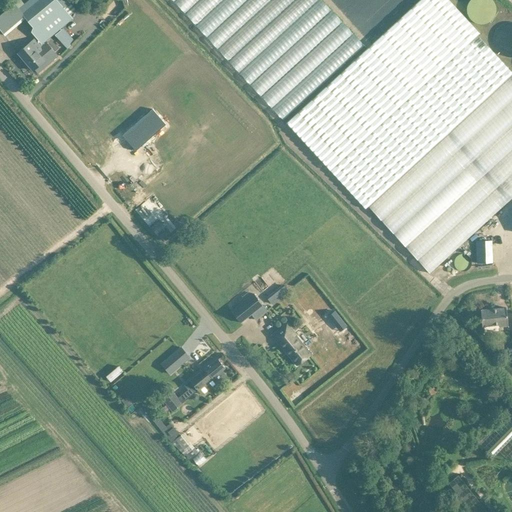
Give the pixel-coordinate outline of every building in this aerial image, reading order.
[(42,43),(45,40),(72,18),(69,14),(75,10),(67,0),(28,0),(25,3),(22,0),(21,0),(18,0),(15,3),(1,15),(0,15),(0,29),(5,35),(26,18),(28,21),(33,27),(32,31),(36,37),(42,43)] [(429,273),(511,196),(511,73),(477,36),(480,33),(448,0),(418,0),(286,122),(365,208),(368,206),(429,273)] [(63,28),(55,35),(58,37),(62,42),(67,48),(75,41),(63,28)] [(55,52),(47,42),(42,46),(35,38),(18,53),(33,70),(55,52)] [(192,123),(199,116),(215,101),(199,83),(183,99),(175,106),(192,123)] [(153,109),(122,135),(136,151),(166,124),(153,109)] [(249,126),(235,111),(233,109),(209,132),(212,134),(226,148),(249,126)] [(178,145),(189,134),(182,126),(170,137),(178,145)] [(489,240),(477,241),(477,253),(477,263),(490,263),(490,253),(489,240)] [(289,291),(283,284),(266,297),(272,304),(289,291)] [(232,311),(241,322),(251,314),(256,319),(267,310),(254,293),(232,311)] [(481,310),(482,320),(482,326),(500,324),(500,327),(508,326),(507,317),(506,307),(481,310)] [(311,354),(287,324),(273,335),(297,365),(311,354)] [(188,358),(180,348),(162,364),(169,373),(188,358)] [(172,411),(198,390),(225,367),(218,359),(205,369),(208,372),(203,376),(200,372),(184,385),(188,389),(178,397),(169,387),(159,395),(172,411)] [(433,386),(428,389),(431,395),(436,391),(433,386)] [(128,397),(123,401),(128,408),(133,404),(128,397)] [(166,436),(170,432),(158,417),(152,419),(166,436)] [(511,423),(487,449),(493,456),(511,436),(511,423)] [(184,456),(186,454),(190,459),(198,452),(183,433),(171,442),(184,456)] [(395,463),(387,468),(392,476),(400,470),(395,463)] [(412,485),(407,475),(397,480),(400,485),(395,488),(398,493),(412,485)] [(416,502),(428,491),(421,483),(409,494),(416,502)]
